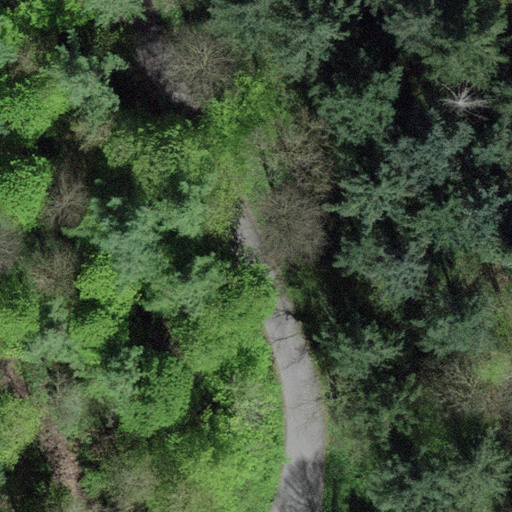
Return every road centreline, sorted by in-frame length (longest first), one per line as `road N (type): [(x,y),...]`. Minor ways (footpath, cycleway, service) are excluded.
road 1 (unclassified): [(140,0),(285,322),(302,423),(294,511)]
road 2 (track): [(84,511),(71,465),(0,356)]
